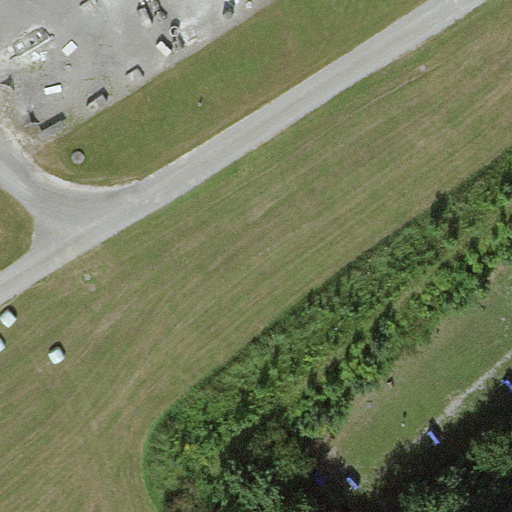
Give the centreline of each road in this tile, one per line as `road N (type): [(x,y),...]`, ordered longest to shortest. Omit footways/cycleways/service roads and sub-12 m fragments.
road 1 (track): [(467,0),(0,295)]
road 2 (track): [(86,240),(9,172),(0,154)]
